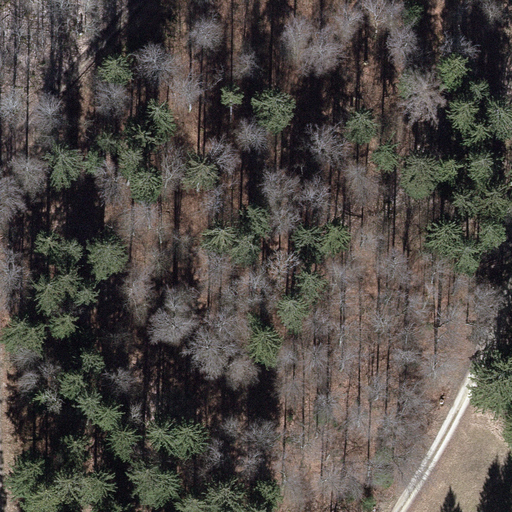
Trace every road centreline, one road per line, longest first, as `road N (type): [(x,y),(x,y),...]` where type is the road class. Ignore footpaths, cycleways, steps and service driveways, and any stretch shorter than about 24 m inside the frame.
road 1 (track): [(511,296),(481,368),(398,511)]
road 2 (track): [(0,159),(131,0)]
